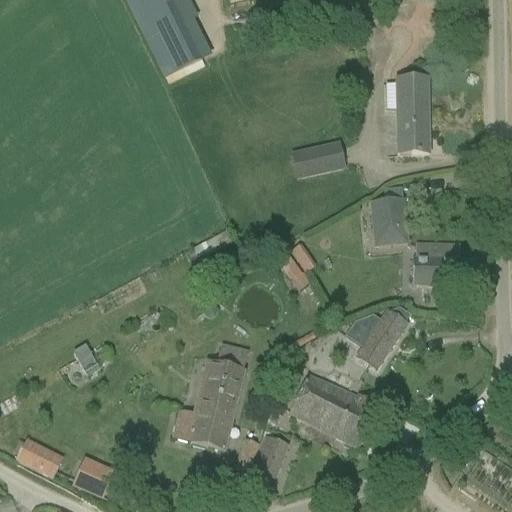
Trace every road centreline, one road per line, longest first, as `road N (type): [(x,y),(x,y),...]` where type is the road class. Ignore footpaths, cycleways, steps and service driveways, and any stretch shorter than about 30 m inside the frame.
road 1 (unclassified): [(511,384),(502,325),(499,0)]
road 2 (unclassified): [(305,511),(341,504),(416,462),(511,391)]
